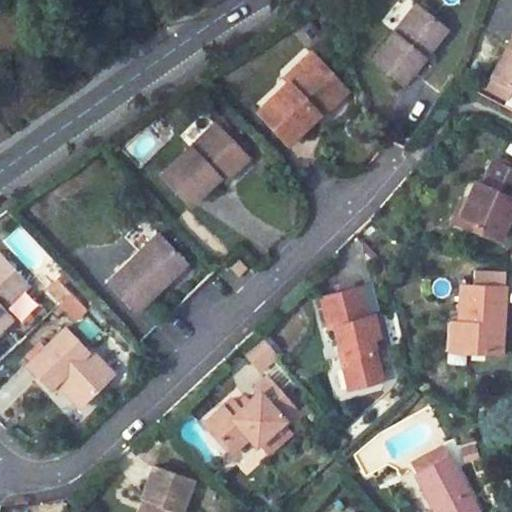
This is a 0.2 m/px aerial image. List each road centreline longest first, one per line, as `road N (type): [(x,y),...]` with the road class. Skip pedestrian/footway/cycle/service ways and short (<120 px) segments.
road 1 (residential): [(392,174),(73,463),(32,478),(4,464)]
road 2 (unclassified): [(0,176),(252,0)]
